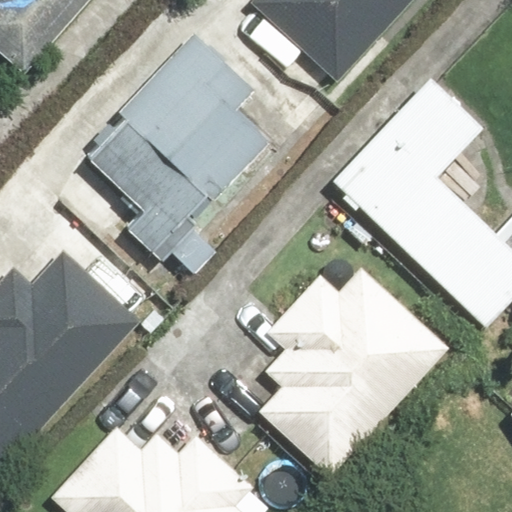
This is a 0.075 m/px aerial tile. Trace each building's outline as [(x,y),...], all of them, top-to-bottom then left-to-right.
[(0,0),(0,60),(15,74),(82,0),(0,0)] [(250,0),(310,56),(362,0),(250,0)] [(245,92),(180,33),(67,157),(78,167),(58,189),(146,268),(160,253),(186,276),(208,252),(182,229),(260,144),(225,113),(245,92)] [(416,78),(318,180),(471,327),(511,284),(511,265),(422,179),(470,130),(416,78)] [(34,231),(0,267),(0,437),(118,306),(34,231)] [(308,477),(428,347),(350,275),(322,305),(301,285),(244,346),(265,366),(230,405),(308,477)] [(511,393),(492,414),(511,432),(511,393)] [(108,427),(40,497),(56,511),(262,511),(184,437),(169,451),(148,430),(130,448),(108,427)]
